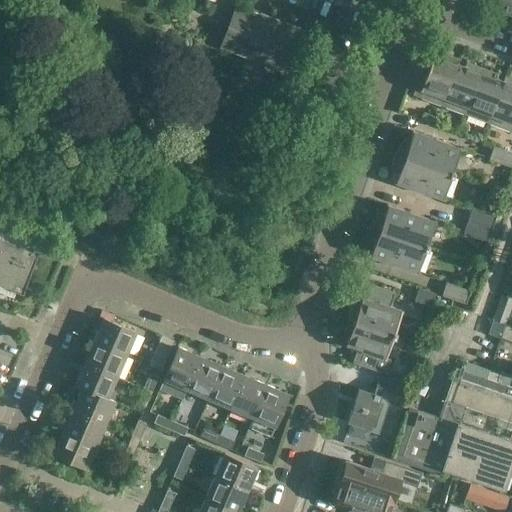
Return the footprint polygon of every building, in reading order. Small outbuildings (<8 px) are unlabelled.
[(511,0),(496,0),(494,7),(511,13),(511,0)] [(218,43),(275,65),(290,27),(233,4),(218,43)] [(412,95),(442,106),(460,58),(443,52),(441,57),(433,54),(427,70),(421,68),(412,95)] [(442,106),(465,115),(483,67),(466,61),(464,66),(458,64),(460,59),(460,58),(442,106)] [(483,67),(465,115),(489,123),(506,76),(504,75),(502,80),(497,78),(499,73),(483,67)] [(511,78),(506,76),(489,123),(511,132),(511,130),(511,78)] [(420,120),(434,126),(437,118),(422,113),(420,120)] [(395,154),(453,174),(454,170),(453,169),(460,147),(412,131),(409,140),(404,138),(399,146),(395,154)] [(488,159),(511,167),(511,152),(493,146),(488,159)] [(453,174),(395,154),(393,162),(393,171),(398,172),(395,182),(443,198),(451,175),(452,176),(453,174)] [(370,227),(427,247),(428,244),(427,243),(435,221),(387,204),(384,213),(378,211),(372,222),(370,227)] [(467,220),(491,228),(496,215),(472,207),(467,220)] [(491,228),(467,220),(463,232),(487,241),(491,228)] [(427,247),(370,227),(368,233),(367,244),(372,246),(369,255),(417,271),(425,249),(426,250),(427,247)] [(0,285),(22,294),(38,252),(0,236),(0,285)] [(348,320),(395,335),(396,332),(394,332),(402,310),(390,306),(395,293),(362,281),(348,320)] [(441,295),(465,303),(470,290),(446,282),(441,295)] [(419,288),(415,302),(430,307),(435,293),(419,288)] [(491,319),(504,324),(511,303),(511,299),(500,295),(491,319)] [(93,341),(126,355),(136,333),(103,318),(93,341)] [(395,335),(348,320),(343,335),(348,337),(345,345),(357,349),(352,363),(386,375),(391,359),(386,358),(392,338),(394,338),(395,335)] [(500,338),(511,342),(511,327),(504,325),(500,338)] [(126,355),(93,341),(83,363),(116,377),(126,355)] [(149,364),(160,369),(170,347),(159,342),(149,364)] [(182,399),(186,390),(200,357),(178,347),(159,389),(182,399)] [(200,357),(186,390),(208,399),(222,366),(200,357)] [(507,477),(511,466),(510,466),(511,460),(511,387),(507,386),(510,376),(499,372),(498,374),(488,371),(489,370),(465,362),(464,366),(460,365),(456,377),(452,376),(438,417),(409,407),(391,458),(441,475),(443,469),(503,489),(507,477)] [(82,387),(115,402),(115,401),(114,401),(118,392),(111,389),(116,377),(83,363),(74,385),(81,388),(82,387)] [(208,399),(230,409),(244,376),(222,366),(208,399)] [(143,389),(150,393),(157,376),(150,373),(143,389)] [(373,394),(359,389),(348,423),(371,431),(381,396),(380,396),(383,390),(389,392),(387,399),(399,403),(406,383),(380,374),(373,394)] [(230,409),(252,418),(266,386),(244,376),(230,409)] [(266,386),(252,418),(248,428),(271,438),(289,395),(266,386)] [(71,410),(105,425),(115,402),(82,387),(81,388),(71,410)] [(150,393),(143,389),(137,403),(144,406),(150,393)] [(71,410),(61,432),(95,447),(105,425),(71,410)] [(153,422),(170,429),(173,422),(157,415),(153,422)] [(131,436),(139,440),(146,424),(138,420),(131,436)] [(173,422),(170,429),(183,435),(187,427),(173,422)] [(199,435),(214,442),(218,434),(203,427),(199,435)] [(95,447),(61,432),(51,455),(85,470),(95,447)] [(218,434),(214,442),(230,449),(233,441),(218,434)] [(139,440),(131,436),(124,451),(133,454),(139,440)] [(179,462),(187,465),(194,449),(186,446),(179,462)] [(246,446),(242,454),(256,460),(260,452),(246,446)] [(214,477),(247,492),(257,469),(224,455),(214,477)] [(336,481),(395,501),(401,481),(416,486),(421,473),(384,461),(380,472),(348,461),(348,463),(344,461),(341,470),(340,470),(336,481)] [(187,465),(179,462),(173,476),(181,479),(187,465)] [(104,488),(116,493),(124,473),(112,468),(104,488)] [(238,511),(247,492),(214,477),(205,499),(234,511),(238,511)] [(391,511),(395,501),(336,481),(332,493),(333,493),(330,502),(334,503),(334,504),(356,511),(391,511)] [(465,498),(502,511),(507,497),(470,484),(465,498)] [(160,505),(168,509),(175,493),(167,490),(160,505)] [(198,511),(234,511),(205,499),(198,511)]
